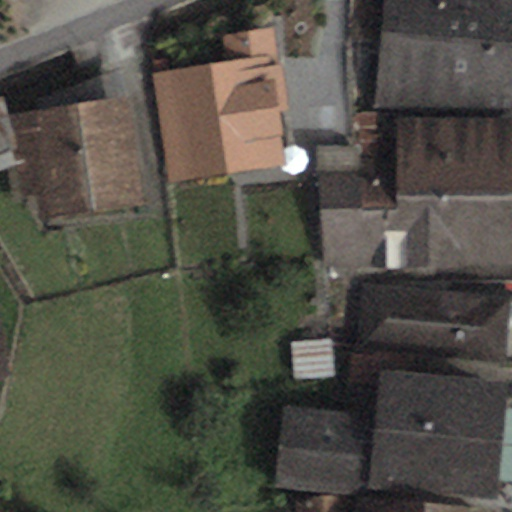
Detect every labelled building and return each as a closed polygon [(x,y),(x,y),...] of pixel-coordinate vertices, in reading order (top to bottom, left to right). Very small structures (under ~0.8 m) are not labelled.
[(483,93),(511,96),(511,0),(475,0),(475,4),(429,0),(397,0),(388,96),(481,104),(483,93)] [(269,35),(226,42),(230,72),(158,82),(170,166),(276,151),(269,97),(279,95),(269,35)] [(96,83),(35,100),(37,122),(9,126),(18,191),(45,188),(47,203),(129,191),(117,110),(100,113),(96,83)] [(408,196),(499,195),(499,127),(405,125),(403,178),(383,178),(362,179),(361,173),(360,173),(360,210),(408,209),(408,196)] [(498,248),(499,195),(408,196),(408,209),(360,210),(360,173),(319,173),(325,261),(498,261),(498,248)] [(511,302),(377,289),(371,346),(511,361),(511,302)] [(301,457),(298,481),(366,489),(378,479),(483,489),(489,434),(493,394),(388,382),(383,436),(373,423),(297,415),(294,447),(301,457)] [(343,511),(342,496),(302,500),(303,511),(343,511)]
